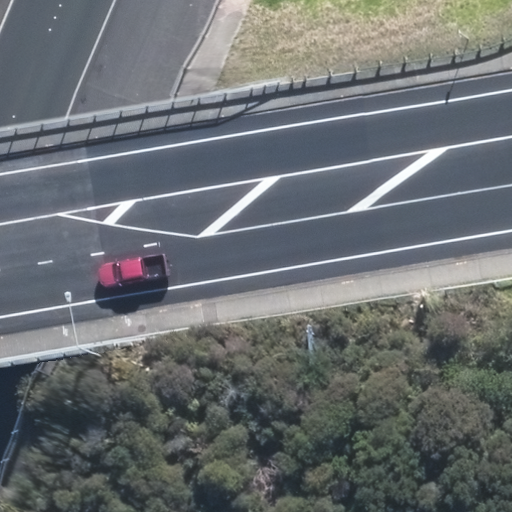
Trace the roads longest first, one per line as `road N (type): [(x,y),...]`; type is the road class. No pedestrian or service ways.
road 1 (tertiary): [(511,164),(164,221)]
road 2 (motorway): [(69,0),(0,167)]
road 3 (tertiary): [(0,248),(164,221)]
